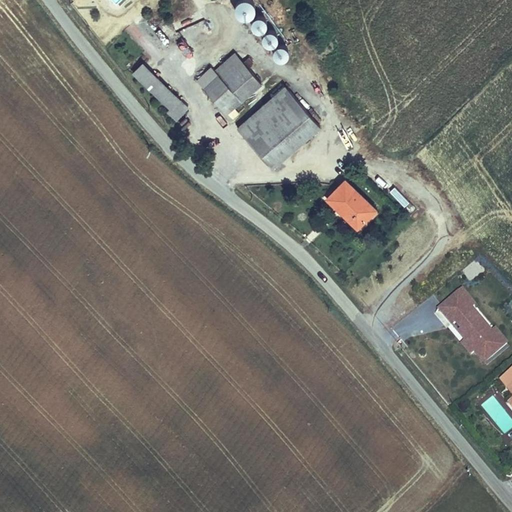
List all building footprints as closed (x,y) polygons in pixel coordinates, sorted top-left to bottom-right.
[(253,0),(233,0),(232,2),(235,11),(244,15),(251,12),(255,6),(253,0)] [(265,15),(260,11),(253,13),(250,19),(251,25),(257,28),(264,26),(267,21),(265,15)] [(159,25),(153,29),(160,41),(166,37),(159,25)] [(275,28),(270,25),(263,26),(260,33),(261,39),(267,42),(274,40),(277,34),(275,28)] [(287,43),(281,40),(274,41),(271,47),(273,53),(278,56),(285,54),(288,49),(287,43)] [(211,64),(194,78),(226,115),(262,82),(248,66),(254,61),(249,55),(242,60),(235,50),(215,68),(211,64)] [(142,59),(131,71),(169,107),(166,110),(176,120),(190,106),(142,59)] [(284,82),(236,127),(273,168),(321,124),(284,82)] [(378,206),(345,175),(323,196),(357,228),(378,206)] [(403,206),(409,201),(394,184),(388,190),(403,206)] [(468,281),(484,272),(478,260),(462,269),(468,281)] [(476,304),(462,287),(437,309),(462,339),(459,342),(471,354),(475,353),(484,363),(508,343),(495,326),(491,328),(473,307),(476,304)] [(511,368),(499,379),(511,393),(511,397),(505,403),(511,410),(511,368)]
